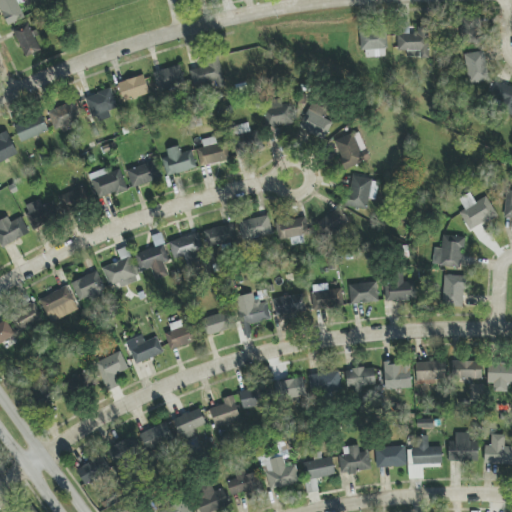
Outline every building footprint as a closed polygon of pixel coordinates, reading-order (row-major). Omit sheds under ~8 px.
[(0,0),(0,8),(8,26),(25,18),(18,3),(17,3),(16,0),(0,0)] [(479,18),(461,19),(462,45),(480,44),(479,18)] [(13,30),(25,58),(41,51),(29,23),(13,30)] [(398,51),(407,51),(407,58),(429,58),(428,27),(418,27),(418,35),(398,35),(398,51)] [(362,58),(387,57),(386,29),(361,30),(362,58)] [(489,81),(484,51),(464,55),(470,84),(489,81)] [(225,85),(220,61),(190,66),(194,91),(225,85)] [(158,71),(164,91),(185,84),(179,65),(158,71)] [(124,102),(150,94),(143,75),(117,84),(124,102)] [(511,87),(506,85),(498,107),(511,112),(511,87)] [(111,117),(109,111),(118,108),(110,89),(86,98),(96,123),(111,117)] [(269,128),(293,122),(289,103),(282,105),(281,99),(263,103),(269,128)] [(55,130),(80,119),(73,101),(47,112),(55,130)] [(327,111),(312,103),(299,127),(323,141),(332,123),(323,118),(327,111)] [(14,126),(21,143),(48,131),(41,114),(14,126)] [(250,132),(248,123),(232,127),(239,154),(264,147),(259,130),(250,132)] [(0,162),(18,155),(7,131),(0,134),(0,162)] [(334,142),(345,170),(370,159),(358,131),(334,142)] [(204,147),(196,149),(201,167),(231,159),(226,142),(217,144),(215,137),(202,140),(204,147)] [(166,150),(168,157),(162,159),(167,177),(197,168),(192,151),(181,154),(179,146),(166,150)] [(161,180),(156,162),(127,169),(132,187),(161,180)] [(89,174),(97,199),(127,190),(121,169),(109,173),(107,168),(89,174)] [(378,180),(350,177),(347,207),(367,209),(368,199),(376,200),(378,180)] [(65,209),(87,205),(84,189),(62,193),(65,209)] [(468,230),(497,217),(487,197),(475,203),(471,194),(459,199),(464,210),(460,212),(468,230)] [(58,218),(51,203),(43,206),(40,200),(24,206),(33,228),(58,218)] [(315,225),(327,242),(351,224),(339,208),(315,225)] [(20,214),(0,222),(0,242),(2,246),(29,235),(20,214)] [(242,242),(273,234),(268,215),(237,223),(242,242)] [(304,243),(302,236),(309,234),(305,216),(275,222),(280,241),(290,239),(292,246),(304,243)] [(207,248),(238,241),(234,224),(203,231),(207,248)] [(174,260),(184,257),(187,264),(198,261),(195,253),(204,251),(198,233),(169,242),(174,260)] [(434,248),(433,267),(462,267),(463,237),(442,236),(442,248),(434,248)] [(135,254),(141,271),(170,261),(162,238),(154,240),(157,247),(135,254)] [(118,250),(121,261),(103,267),(111,291),(139,282),(127,247),(118,250)] [(168,276),(165,265),(152,269),(155,279),(168,276)] [(81,304),(106,292),(96,272),(71,283),(81,304)] [(416,300),(415,282),(403,282),(403,275),(385,275),(385,301),(416,300)] [(464,307),(465,276),(444,275),(443,306),(464,307)] [(376,282),(349,286),(352,305),(379,301),(376,282)] [(345,289),(328,290),(328,284),(313,285),(314,309),(345,308),(345,289)] [(40,298),(50,323),(78,311),(68,287),(40,298)] [(268,301),(255,303),(253,294),(237,296),(242,326),(271,322),(268,301)] [(276,315),(305,312),(304,295),(274,298),(276,315)] [(43,323),(36,305),(11,314),(18,333),(43,323)] [(207,336),(234,328),(229,311),(202,319),(207,336)] [(0,344),(15,336),(6,320),(0,323),(0,344)] [(189,324),(182,326),(181,321),(169,325),(171,331),(165,334),(171,350),(195,342),(189,324)] [(145,342),(143,336),(127,342),(135,365),(163,354),(157,337),(145,342)] [(116,375),(129,369),(120,351),(94,364),(108,392),(121,386),(116,375)] [(417,384),(447,383),(446,361),(416,362),(417,384)] [(482,361),(453,362),(453,383),(473,382),(473,380),(482,380),(482,361)] [(385,390),(411,389),(410,362),(384,363),(385,390)] [(511,384),(511,363),(489,363),(489,391),(507,392),(507,384),(511,384)] [(376,386),(374,367),(345,371),(348,390),(376,386)] [(311,373),(312,393),(341,392),(340,372),(311,373)] [(90,373),(62,383),(67,397),(94,388),(90,373)] [(306,396),(304,378),(275,382),(277,399),(306,396)] [(274,401),(269,383),(239,391),(243,410),(274,401)] [(210,409),(216,428),(241,420),(233,396),(223,399),(224,404),(210,409)] [(206,425),(200,409),(173,419),(181,440),(196,435),(194,430),(206,425)] [(417,428),(433,428),(432,419),(417,420),(417,428)] [(139,434),(147,453),(175,441),(166,422),(139,434)] [(470,433),(455,433),(455,442),(449,442),(448,461),(478,462),(478,442),(469,442),(470,433)] [(485,445),(484,464),(511,464),(511,447),(504,447),(505,435),(492,435),(491,446),(485,445)] [(116,468),(143,455),(134,436),(108,449),(116,468)] [(409,479),(423,479),(423,468),(442,467),(441,447),(429,448),(428,436),(419,436),(419,449),(408,449),(409,479)] [(339,448),(343,475),(371,470),(368,451),(360,452),(358,445),(339,448)] [(406,467),(406,447),(375,448),(376,468),(406,467)] [(86,486),(111,470),(101,455),(76,470),(86,486)] [(300,483),(295,465),(286,467),(283,457),(269,460),(269,463),(264,465),(271,490),(300,483)] [(332,457),(321,459),(321,458),(302,462),(306,481),(336,475),(332,457)] [(262,492),(258,471),(236,475),(237,480),(228,481),(231,496),(247,493),(247,495),(262,492)] [(201,511),(213,511),(230,505),(223,489),(214,492),(211,484),(193,491),(201,511)] [(192,511),(189,499),(157,510),(157,511),(192,511)] [(21,511),(37,511),(32,503),(20,510),(21,511)]
